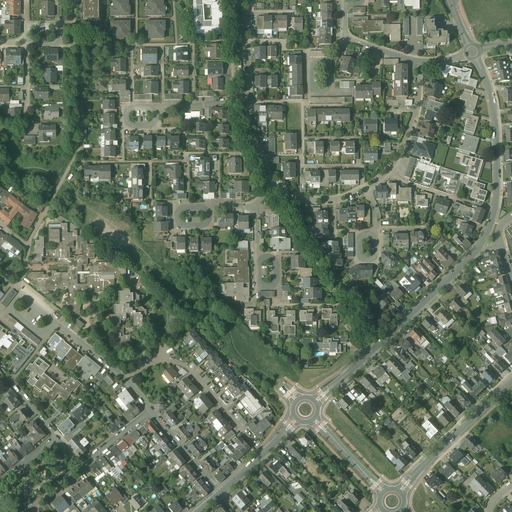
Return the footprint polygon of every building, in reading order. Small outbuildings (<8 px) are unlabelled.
[(101,22),(101,0),(79,0),(80,23),(101,22)] [(125,0),(116,0),(113,0),(113,4),(114,4),(114,8),(112,8),(112,12),(111,12),(111,17),(127,17),(127,16),(130,16),(130,12),(129,12),(129,8),(128,8),(128,4),(128,0),(125,0)] [(149,4),(149,8),(147,8),(147,12),(146,12),(146,17),(162,16),(165,16),(165,12),(164,12),(164,8),(163,8),(163,4),(163,0),(160,0),(151,0),(148,0),(148,4),(149,4)] [(222,8),(221,8),(219,0),(193,0),(194,10),(193,10),(193,19),(194,19),(196,36),(222,34),(222,26),(223,26),(222,8)] [(389,0),(398,0),(398,10),(404,9),(404,4),(404,1),(404,0),(389,0)] [(404,0),(404,1),(404,4),(414,3),(414,9),(419,9),(419,0),(404,0)] [(20,3),(15,3),(13,2),(7,2),(7,3),(6,4),(6,6),(7,6),(7,8),(6,9),(6,12),(7,13),(7,16),(10,16),(20,16),(20,3)] [(53,3),(43,3),(43,16),(49,16),(49,17),(54,17),(54,5),(54,3),(53,3)] [(332,13),(322,13),(322,21),(332,21),(332,13)] [(272,17),(257,17),(257,31),(272,31),(272,28),(272,17)] [(287,17),(278,17),(278,28),(278,32),(285,32),(285,28),(287,28),(287,25),(287,18),(287,17)] [(303,19),(296,19),(296,18),(287,18),(287,25),(294,25),(294,31),(303,31),(303,19)] [(368,21),(368,18),(352,18),(352,27),(362,27),(362,33),(368,33),(368,21)] [(322,21),(320,21),(320,29),(331,29),(332,29),(332,21),(322,21)] [(383,25),(383,21),(368,21),(368,33),(383,32),(383,25)] [(20,22),(14,22),(10,22),(5,22),(5,24),(0,24),(0,25),(5,25),(5,30),(9,30),(9,34),(8,34),(8,35),(15,35),(15,33),(20,33),(19,26),(20,26),(20,22)] [(162,22),(146,23),(146,27),(147,27),(147,31),(149,31),(149,35),(149,39),(152,39),(152,40),(161,39),(164,39),(163,35),(163,31),(164,31),(164,27),(165,27),(165,23),(162,23),(162,22)] [(443,33),(442,31),(435,32),(435,29),(434,29),(434,22),(425,22),(425,31),(426,31),(426,33),(430,33),(430,41),(426,41),(426,46),(432,46),(432,47),(438,47),(438,45),(445,45),(445,41),(447,41),(447,33),(443,33)] [(127,23),(111,23),(111,28),(112,28),(112,32),(114,32),(114,35),(114,39),(117,39),(117,40),(126,40),(126,39),(129,39),(129,35),(128,35),(128,31),(129,31),(129,27),(130,27),(130,23),(127,23)] [(400,41),(400,25),(383,25),(383,32),(383,35),(391,35),(391,42),(400,41)] [(331,37),(331,29),(320,29),(319,29),(319,37),(331,37)] [(331,45),(331,37),(319,37),(319,46),(331,45)] [(222,58),(222,46),(204,46),(204,51),(211,51),(212,58),(222,58)] [(260,48),(254,48),(254,55),(254,59),(255,59),(266,59),(266,57),(266,48),(260,48)] [(276,48),(271,48),(266,48),(266,57),(271,57),(271,58),(276,58),(276,48)] [(57,50),(51,50),(50,49),(46,49),(45,51),(45,55),(46,56),(46,61),(58,61),(58,59),(58,56),(57,55),(57,50)] [(181,50),(177,50),(177,62),(188,62),(188,49),(181,50)] [(157,50),(142,50),(142,62),(157,62),(157,50)] [(356,60),(345,57),(340,71),(351,75),(356,60)] [(293,58),(291,58),(291,66),(292,66),(301,66),(301,58),(293,58)] [(126,60),(111,60),(111,66),(116,66),(116,72),(115,73),(126,73),(126,65),(126,60)] [(218,65),(209,65),(209,70),(208,70),(208,76),(220,76),(223,76),(223,72),(224,72),(224,63),(218,63),(218,65)] [(407,65),(399,65),(398,65),(395,65),(395,74),(408,73),(407,65)] [(453,68),(447,66),(445,72),(451,74),(452,73),(451,73),(453,68)] [(157,68),(145,68),(145,77),(157,77),(157,68)] [(188,68),(174,68),(174,73),(176,73),(176,77),(188,76),(188,68)] [(471,71),(464,69),(464,71),(453,68),(451,73),(452,73),(455,74),(454,76),(463,78),(463,79),(462,85),(467,86),(469,79),(471,71)] [(55,70),(45,70),(45,82),(56,82),(56,72),(56,70),(55,70)] [(395,74),(395,82),(408,82),(408,73),(395,74)] [(266,77),(259,77),(255,77),(255,86),(259,86),(259,87),(266,87),(266,77)] [(277,89),(276,77),(271,77),(266,77),(266,87),(271,86),(271,89),(277,89)] [(221,79),(213,79),(213,91),(223,91),(223,79),(221,79)] [(477,82),(469,79),(467,86),(474,88),(475,89),(477,82)] [(126,81),(122,82),(120,80),(119,81),(118,80),(114,80),(112,81),(112,86),(114,87),(114,92),(120,92),(126,92),(126,91),(126,81)] [(408,82),(395,82),(395,90),(408,90),(408,82)] [(157,83),(145,83),(145,95),(146,95),(149,95),(152,95),(157,95),(157,83)] [(188,83),(178,83),(173,83),(173,89),(178,89),(178,95),(179,95),(182,95),(188,95),(188,83)] [(433,84),(430,83),(429,88),(428,88),(427,89),(441,94),(443,89),(442,89),(442,87),(433,84)] [(462,85),(456,83),(455,87),(464,90),(473,92),(474,88),(467,86),(462,85)] [(380,84),(372,84),(372,87),(372,96),(380,96),(380,84)] [(292,87),(290,87),(290,97),(291,97),(302,97),(302,87),(292,87)] [(364,87),(355,87),(355,99),(364,99),(364,87)] [(372,87),(364,87),(364,99),(372,99),(372,96),(372,87)] [(48,89),(35,89),(35,99),(48,99),(48,89)] [(441,94),(427,89),(427,91),(428,91),(426,96),(429,97),(436,99),(438,100),(439,98),(440,98),(441,94)] [(511,90),(509,91),(503,91),(504,103),(511,102),(511,90)] [(463,93),(462,93),(460,98),(466,100),(463,110),(473,113),(474,113),(476,105),(478,97),(472,96),(463,93)] [(435,102),(429,100),(427,107),(432,109),(433,107),(443,110),(444,105),(435,102)] [(114,110),(113,102),(103,102),(103,111),(106,111),(107,111),(114,111),(114,110)] [(267,108),(259,108),(259,112),(259,123),(266,122),(266,123),(267,123),(267,118),(267,108)] [(275,118),(275,108),(267,108),(267,118),(271,118),(275,118)] [(53,109),(45,109),(45,115),(47,115),(47,120),(50,120),(51,121),(53,118),(59,118),(58,110),(58,109),(53,109)] [(17,110),(10,111),(10,113),(7,113),(7,119),(19,119),(19,110),(17,110)] [(431,111),(427,110),(424,120),(426,120),(431,122),(430,121),(431,117),(441,120),(443,115),(431,111)] [(226,111),(220,111),(220,114),(220,120),(226,120),(229,120),(229,111),(226,111)] [(315,111),(307,111),(307,125),(316,125),(316,122),(315,111)] [(324,111),(315,111),(316,122),(324,122),(324,111)] [(332,111),(324,111),(324,122),(333,122),(332,111)] [(341,111),(332,111),(333,122),(341,122),(341,111)] [(350,111),(341,111),(341,122),(341,123),(350,123),(350,111)] [(473,113),(464,111),(463,114),(462,114),(461,119),(469,121),(467,127),(465,126),(464,131),(474,134),(476,130),(475,129),(478,121),(479,118),(472,117),(473,113)] [(107,115),(104,115),(104,120),(105,125),(104,125),(114,125),(114,115),(107,115)] [(375,120),(364,120),(364,124),(364,131),(376,131),(376,124),(376,121),(375,120)] [(397,120),(386,120),(386,124),(383,124),(383,135),(390,135),(390,133),(396,133),(396,135),(397,135),(397,127),(397,120)] [(431,122),(426,120),(425,124),(424,127),(422,126),(421,132),(422,133),(421,135),(421,136),(424,136),(432,139),(435,127),(435,126),(439,127),(440,124),(431,122)] [(203,124),(196,124),(196,126),(196,133),(204,133),(205,133),(205,132),(205,124),(203,124)] [(55,126),(39,126),(39,137),(40,137),(40,142),(46,142),(46,137),(55,137),(55,126)] [(226,126),(220,126),(220,128),(220,135),(226,135),(229,135),(229,126),(226,126)] [(114,130),(105,130),(105,135),(105,141),(113,141),(114,141),(114,130)] [(463,134),(467,136),(465,143),(464,143),(463,147),(459,146),(458,149),(470,153),(474,154),(475,154),(477,147),(479,139),(473,137),(463,134)] [(152,138),(144,138),(144,135),(138,135),(138,138),(138,146),(143,146),(143,149),(152,149),(152,146),(152,138)] [(179,137),(171,137),(171,135),(165,135),(165,139),(165,146),(170,146),(170,150),(173,150),(173,151),(179,151),(179,137)] [(296,135),(284,135),(284,143),(285,143),(286,143),(296,143),(296,135)] [(138,138),(130,138),(130,136),(124,136),(124,143),(130,143),(130,150),(138,150),(138,146),(138,138)] [(157,136),(152,136),(152,138),(152,146),(157,146),(157,148),(165,148),(165,146),(165,139),(161,139),(161,138),(157,138),(157,136)] [(35,137),(24,137),(24,146),(35,145),(35,137)] [(204,140),(196,140),(196,143),(196,149),(205,149),(205,140),(204,140)] [(226,140),(220,140),(220,143),(220,149),(229,149),(229,140),(226,140)] [(422,145),(416,144),(416,146),(415,145),(412,154),(423,157),(423,156),(431,158),(435,146),(425,143),(423,142),(422,145)] [(319,143),(319,144),(312,144),(312,143),(307,143),(307,155),(323,155),(323,143),(319,143)] [(339,143),(331,143),(331,153),(339,153),(339,149),(339,143)] [(354,143),(339,143),(339,149),(345,149),(345,154),(354,154),(354,143)] [(105,148),(105,158),(115,158),(115,148),(105,148)] [(377,154),(377,149),(364,149),(365,161),(377,161),(376,154),(377,154)] [(469,157),(462,155),(460,164),(465,166),(466,167),(466,166),(470,167),(467,176),(477,179),(483,161),(469,157)] [(411,157),(404,177),(409,179),(416,159),(411,157)] [(204,162),(194,162),(194,170),(195,171),(197,173),(198,173),(200,173),(200,176),(199,176),(199,177),(200,177),(200,180),(209,180),(209,158),(204,158),(204,162)] [(240,160),(226,160),(226,163),(230,163),(230,169),(232,169),(232,173),(237,173),(237,171),(240,171),(240,166),(240,165),(241,165),(241,164),(240,163),(240,160)] [(440,167),(420,160),(419,163),(418,163),(417,168),(427,172),(423,183),(430,185),(435,171),(438,172),(440,167)] [(294,164),(284,164),(284,172),(294,172),(294,164)] [(110,167),(99,167),(99,178),(99,179),(110,179),(110,167)] [(166,167),(165,167),(165,172),(171,172),(171,180),(172,180),(180,180),(180,171),(180,167),(171,167),(166,167)] [(138,170),(132,170),(132,178),(143,178),(143,170),(142,170),(138,170)] [(443,171),(442,171),(440,176),(452,180),(449,186),(447,190),(454,193),(458,181),(459,177),(459,176),(443,171)] [(320,172),(305,172),(305,178),(305,183),(314,183),(314,184),(320,184),(320,172)] [(336,172),(320,172),(320,184),(320,186),(326,186),(325,183),(336,183),(336,172)] [(351,172),(336,172),(336,183),(336,185),(351,185),(351,181),(351,172)] [(358,172),(351,172),(351,181),(359,181),(358,172)] [(467,176),(463,175),(461,182),(461,183),(474,187),(470,198),(484,202),(486,196),(482,194),(485,186),(476,183),(477,179),(467,176)] [(132,178),(132,184),(128,184),(128,189),(133,189),(143,189),(143,178),(132,178)] [(172,180),(172,185),(175,185),(175,192),(183,192),(183,185),(182,180),(172,180)] [(214,182),(198,183),(198,188),(205,188),(205,194),(208,194),(211,194),(214,194),(215,194),(214,182)] [(248,182),(234,183),(234,193),(235,193),(238,193),(241,193),(248,193),(248,182)] [(396,185),(387,185),(387,188),(387,196),(396,196),(396,187),(396,185)] [(411,189),(402,189),(399,189),(399,187),(396,187),(396,196),(396,202),(411,202),(411,199),(411,192),(411,189)] [(0,188),(0,199),(1,199),(5,202),(10,195),(6,192),(6,193),(0,188)] [(143,189),(133,189),(133,201),(143,200),(143,189)] [(9,215),(3,210),(0,213),(0,217),(9,224),(19,212),(23,207),(23,206),(10,195),(5,202),(4,203),(6,205),(7,204),(9,206),(10,204),(14,208),(9,215)] [(424,196),(416,196),(416,199),(417,199),(417,207),(421,207),(421,206),(427,206),(427,202),(427,201),(425,201),(425,196),(424,196)] [(449,203),(439,199),(435,211),(439,213),(440,211),(445,213),(445,214),(445,213),(449,203)] [(476,211),(460,205),(459,209),(458,210),(459,210),(482,218),(485,211),(477,209),(476,211)] [(29,211),(23,207),(19,212),(25,217),(21,225),(29,229),(37,215),(29,211)] [(364,207),(355,207),(355,208),(356,219),(364,219),(364,218),(364,215),(364,209),(364,207)] [(157,208),(156,208),(156,218),(163,218),(167,218),(167,211),(166,210),(166,208),(165,208),(157,208)] [(355,208),(347,208),(347,210),(347,221),(351,221),(356,221),(356,219),(355,208)] [(347,210),(339,210),(339,221),(339,223),(347,222),(347,221),(347,210)] [(482,218),(459,210),(458,214),(471,219),(471,218),(473,219),(472,222),(480,225),(482,218)] [(226,216),(225,216),(225,222),(225,223),(225,227),(233,226),(233,225),(233,215),(226,216)] [(271,216),(268,216),(268,228),(268,229),(272,229),(281,229),(281,222),(278,222),(278,216),(275,216),(271,216)] [(156,218),(154,218),(154,233),(168,233),(167,224),(163,224),(163,218),(156,218)] [(248,230),(248,218),(239,218),(238,218),(238,225),(239,230),(248,230)] [(77,241),(77,236),(73,236),(73,233),(67,234),(67,224),(60,224),(60,228),(59,228),(49,228),(49,244),(55,244),(55,251),(43,251),(43,258),(43,259),(59,258),(59,266),(67,265),(68,273),(68,280),(60,280),(60,273),(56,274),(56,275),(51,276),(52,278),(48,278),(48,276),(46,276),(46,275),(43,275),(43,273),(31,273),(31,279),(38,279),(38,286),(37,286),(37,291),(41,291),(41,292),(51,292),(51,289),(56,289),(56,288),(64,288),(64,287),(68,286),(68,300),(66,300),(66,307),(72,307),(72,314),(80,314),(79,307),(81,307),(81,302),(79,302),(79,298),(75,298),(75,292),(82,292),(82,294),(93,294),(93,292),(100,291),(99,289),(103,289),(103,287),(103,278),(101,278),(101,274),(101,273),(94,274),(94,276),(90,276),(87,276),(87,285),(77,285),(77,272),(81,272),(81,266),(87,265),(87,259),(94,259),(94,245),(87,245),(86,245),(86,247),(82,247),(82,250),(82,256),(78,256),(78,257),(74,257),(74,259),(70,259),(70,248),(73,248),(73,241),(77,241)] [(467,225),(462,224),(461,226),(459,232),(471,236),(473,227),(467,225)] [(281,229),(272,229),(272,239),(273,239),(283,239),(285,239),(285,235),(285,229),(281,229)] [(414,233),(415,233),(411,233),(410,233),(410,237),(408,237),(408,243),(410,243),(410,244),(413,244),(413,245),(417,245),(416,233),(414,233)] [(5,237),(0,243),(0,246),(1,247),(9,237),(6,235),(5,237)] [(408,237),(408,235),(393,235),(393,249),(408,249),(408,243),(408,237)] [(211,252),(211,239),(203,239),(203,236),(201,236),(201,242),(198,243),(198,249),(203,249),(203,252),(211,252)] [(23,249),(9,237),(1,247),(5,251),(7,249),(15,255),(16,256),(17,255),(18,255),(18,254),(19,254),(19,253),(18,252),(22,248),(23,249)] [(39,241),(35,242),(35,247),(34,247),(34,253),(33,253),(32,262),(37,262),(37,263),(42,263),(42,258),(43,258),(43,251),(43,250),(44,250),(44,237),(39,237),(39,241)] [(185,239),(177,239),(177,237),(171,237),(171,242),(177,242),(177,250),(177,251),(185,251),(185,248),(185,239)] [(198,239),(190,239),(190,237),(185,237),(185,239),(185,248),(190,248),(190,252),(198,252),(198,249),(198,243),(198,239)] [(463,242),(458,237),(455,240),(465,252),(471,246),(465,240),(463,242)] [(285,239),(283,239),(283,242),(279,242),(279,239),(273,239),(273,246),(272,246),(272,248),(273,248),(273,250),(290,250),(289,239),(285,239)] [(442,247),(436,253),(437,254),(435,256),(441,263),(447,256),(442,250),(443,249),(442,247)] [(239,249),(239,252),(229,252),(229,258),(232,258),(232,259),(236,259),(238,259),(238,268),(247,268),(247,261),(248,261),(248,257),(247,257),(247,253),(248,253),(248,252),(248,249),(239,249)] [(498,252),(489,255),(490,257),(491,260),(491,263),(494,262),(501,259),(498,252)] [(392,256),(391,255),(389,255),(385,254),(383,255),(383,260),(382,262),(382,265),(390,265),(392,267),(398,262),(392,256)] [(441,263),(440,264),(445,270),(445,269),(445,270),(453,262),(447,256),(441,263)] [(300,258),(293,258),(293,270),(300,270),(305,270),(304,259),(301,259),(301,258),(300,258)] [(440,265),(434,259),(431,261),(437,268),(440,265)] [(501,259),(494,262),(495,266),(496,269),(503,267),(501,259)] [(424,262),(420,266),(419,265),(418,266),(419,266),(417,268),(425,277),(427,276),(430,279),(430,278),(432,280),(437,276),(432,271),(435,269),(426,260),(424,262),(423,261),(424,262)] [(105,264),(105,263),(101,263),(101,264),(93,265),(93,267),(90,267),(90,276),(94,276),(94,274),(101,273),(101,274),(114,273),(114,278),(122,278),(122,276),(122,271),(119,271),(119,265),(113,265),(112,264),(105,264)] [(366,268),(361,268),(360,267),(359,267),(357,267),(357,268),(356,268),(348,272),(352,279),(353,280),(354,280),(354,281),(355,280),(361,278),(370,277),(370,279),(372,279),(372,269),(372,267),(366,267),(366,268)] [(505,275),(503,267),(496,269),(497,273),(498,277),(505,275)] [(238,268),(224,269),(225,275),(235,275),(235,284),(242,284),(249,284),(248,268),(247,268),(238,268)] [(305,270),(300,270),(300,280),(301,280),(311,280),(311,270),(305,270)] [(425,281),(417,272),(414,275),(422,283),(425,281)] [(114,273),(101,274),(101,278),(103,278),(103,287),(110,287),(110,285),(114,285),(114,278),(114,273)] [(406,277),(400,283),(410,294),(413,290),(414,292),(417,289),(416,287),(419,284),(413,277),(409,281),(406,277)] [(506,277),(499,279),(500,283),(501,287),(508,285),(506,277)] [(383,292),(390,287),(387,283),(383,286),(377,279),(375,281),(383,292)] [(311,280),(301,280),(302,280),(302,285),(303,285),(303,289),(303,290),(304,290),(314,290),(314,289),(314,285),(317,285),(317,284),(316,280),(311,280)] [(151,286),(146,282),(142,286),(147,290),(151,286)] [(235,284),(228,284),(228,291),(229,291),(229,296),(238,296),(238,300),(242,300),(244,300),(244,299),(248,299),(249,298),(249,289),(242,289),(242,284),(235,284)] [(511,293),(508,285),(501,287),(503,291),(504,295),(511,293)] [(470,291),(466,287),(465,288),(462,286),(457,291),(463,298),(469,292),(468,292),(470,291)] [(314,290),(304,290),(305,300),(309,300),(313,300),(313,299),(321,299),(321,294),(320,294),(320,291),(320,289),(314,289),(314,290)] [(397,289),(390,295),(396,301),(403,295),(397,289)] [(115,306),(115,316),(111,316),(111,320),(110,320),(110,323),(112,325),(121,325),(121,320),(122,321),(125,321),(126,320),(126,314),(129,314),(129,315),(130,317),(133,316),(133,319),(134,320),(133,321),(133,322),(134,323),(133,324),(133,325),(134,326),(138,326),(138,329),(142,329),(144,326),(144,324),(143,324),(142,316),(141,316),(141,314),(143,314),(144,314),(144,311),(144,310),(142,308),(139,308),(139,309),(136,309),(136,301),(139,301),(139,296),(137,296),(135,294),(132,294),(130,294),(130,292),(128,290),(123,290),(123,292),(119,292),(119,306),(115,306)] [(381,295),(377,299),(376,300),(374,302),(377,305),(378,304),(382,309),(388,304),(386,301),(385,300),(385,299),(381,295)] [(462,307),(455,299),(452,302),(453,302),(450,305),(457,313),(460,310),(460,309),(462,307)] [(503,306),(497,307),(498,311),(506,309),(508,314),(511,313),(511,302),(507,304),(503,306)] [(253,312),(253,310),(244,310),(244,321),(249,321),(249,327),(261,327),(261,326),(261,312),(253,312)] [(306,310),(306,311),(300,311),(300,322),(306,322),(306,326),(312,326),(312,318),(314,317),(313,310),(306,310)] [(331,310),(322,310),(322,320),(330,319),(330,326),(337,326),(337,319),(339,319),(339,311),(331,311),(331,310)] [(237,311),(232,315),(236,319),(242,315),(237,311)] [(447,316),(443,311),(436,317),(440,321),(444,326),(451,318),(448,315),(447,316)] [(274,317),(275,312),(267,312),(267,322),(271,322),(271,326),(270,327),(269,327),(269,328),(268,329),(269,329),(269,330),(269,331),(270,331),(271,331),(271,332),(278,332),(278,325),(281,325),(281,319),(281,317),(274,317)] [(286,312),(286,320),(284,320),(284,319),(281,319),(281,325),(281,331),(284,331),(284,335),(291,334),(295,333),(295,335),(295,326),(291,327),(291,323),(295,323),(295,312),(286,312)] [(500,319),(502,327),(511,325),(511,316),(508,318),(500,319)] [(84,325),(77,319),(73,325),(74,325),(80,330),(84,325)] [(433,325),(427,319),(422,324),(427,330),(429,329),(432,332),(435,329),(436,328),(433,325)] [(17,323),(14,327),(21,333),(24,328),(17,323)] [(80,330),(74,325),(73,325),(70,329),(77,335),(81,330),(80,330)] [(426,340),(416,330),(410,336),(420,346),(426,340)] [(506,342),(494,330),(488,336),(500,348),(506,342)] [(189,337),(185,340),(188,344),(197,337),(194,333),(189,337)] [(72,348),(61,340),(56,337),(57,336),(55,334),(47,343),(55,348),(61,353),(59,356),(63,359),(65,356),(72,348)] [(124,336),(124,338),(121,338),(121,334),(114,334),(114,339),(115,339),(116,345),(121,345),(121,348),(123,351),(128,350),(128,342),(130,342),(130,336),(124,336)] [(8,337),(5,335),(5,336),(0,341),(0,347),(1,349),(4,345),(9,348),(5,353),(9,356),(13,351),(18,345),(15,343),(17,341),(15,340),(14,342),(12,340),(13,338),(9,335),(8,337)] [(200,341),(197,337),(188,344),(192,348),(196,345),(201,341),(200,341)] [(323,340),(323,344),(314,344),(314,351),(320,351),(320,350),(329,349),(329,352),(336,352),(336,354),(337,354),(337,353),(340,353),(340,346),(339,346),(338,340),(331,341),(331,340),(323,340)] [(411,346),(405,340),(399,346),(405,352),(407,350),(411,347),(411,346)] [(28,353),(18,345),(13,351),(18,355),(12,363),(18,368),(22,363),(23,364),(28,357),(26,355),(28,353)] [(199,349),(194,353),(198,358),(199,357),(208,349),(204,346),(204,345),(199,349)] [(405,352),(399,346),(393,351),(399,358),(399,357),(403,354),(405,352)] [(417,354),(411,347),(407,350),(410,353),(409,354),(413,358),(417,354)] [(510,352),(507,355),(506,353),(502,357),(505,361),(510,365),(511,363),(511,347),(510,349),(508,351),(510,352)] [(83,358),(72,348),(65,356),(70,359),(66,364),(73,370),(77,366),(83,358)] [(212,352),(209,348),(208,349),(199,357),(203,361),(207,357),(213,352),(212,352)] [(428,354),(422,348),(419,351),(425,357),(428,354)] [(209,359),(208,360),(210,362),(216,357),(218,356),(216,353),(209,359)] [(409,361),(403,354),(399,357),(406,364),(409,361)] [(495,355),(491,358),(497,365),(501,361),(498,357),(495,355)] [(100,369),(85,356),(83,358),(77,366),(86,373),(83,376),(87,380),(91,374),(94,376),(98,372),(100,369)] [(210,362),(206,365),(213,373),(217,370),(223,365),(221,362),(219,360),(216,357),(210,362)] [(403,370),(392,359),(386,365),(389,369),(397,377),(400,374),(403,370)] [(507,368),(501,361),(497,365),(495,367),(501,374),(507,368)] [(223,365),(217,370),(219,372),(226,366),(224,363),(223,365)] [(44,364),(40,368),(35,364),(33,367),(30,364),(26,369),(33,374),(32,375),(31,377),(33,378),(34,379),(37,375),(41,377),(44,374),(49,367),(44,364)] [(226,366),(219,372),(221,374),(226,369),(227,370),(229,369),(226,366)] [(178,376),(171,368),(163,374),(166,378),(167,377),(172,382),(177,378),(178,377),(178,376)] [(385,373),(380,368),(373,374),(376,378),(378,380),(382,384),(389,377),(385,373)] [(221,374),(217,378),(220,382),(230,374),(227,370),(226,369),(221,374)] [(407,369),(404,372),(403,370),(400,374),(404,377),(403,378),(407,382),(411,378),(408,375),(410,373),(409,372),(407,369)] [(496,377),(488,369),(482,375),(490,383),(496,377)] [(98,372),(94,376),(99,380),(102,377),(103,376),(98,372)] [(38,381),(34,386),(40,391),(45,386),(51,391),(56,384),(44,374),(41,377),(38,381)] [(230,374),(220,382),(224,386),(228,383),(234,378),(232,376),(230,374)] [(237,378),(234,375),(232,376),(234,378),(228,383),(230,385),(236,379),(237,378)] [(108,376),(104,380),(110,387),(115,383),(108,376)] [(373,382),(367,376),(361,382),(367,388),(368,387),(372,383),(373,382)] [(479,382),(473,376),(470,379),(476,385),(479,382)] [(33,378),(29,382),(34,386),(38,381),(34,379),(33,378)] [(67,382),(66,383),(67,384),(66,385),(63,383),(60,387),(69,394),(74,387),(76,389),(79,384),(72,378),(68,383),(67,382)] [(194,387),(186,378),(177,386),(185,394),(194,387)] [(458,386),(450,378),(447,382),(454,390),(458,386)] [(476,385),(474,387),(480,393),(486,388),(480,381),(479,382),(476,385)] [(472,389),(467,382),(463,386),(469,392),(472,389)] [(231,387),(227,391),(230,395),(232,394),(240,386),(237,383),(236,383),(231,387)] [(378,390),(372,383),(368,387),(374,394),(378,390)] [(51,391),(45,397),(52,402),(55,399),(53,397),(57,392),(62,396),(61,397),(65,400),(70,395),(69,394),(60,387),(56,384),(51,391)] [(240,386),(232,394),(235,398),(240,394),(245,390),(244,389),(241,385),(240,386)] [(362,393),(355,386),(349,392),(356,399),(362,393)] [(194,387),(185,394),(189,400),(198,392),(194,387)] [(469,392),(468,392),(474,399),(480,393),(474,387),(472,389),(469,392)] [(244,389),(245,390),(240,394),(242,396),(244,394),(248,391),(246,388),(244,389)] [(251,393),(249,390),(248,391),(244,394),(246,397),(239,403),(253,419),(254,418),(259,414),(265,409),(251,393)] [(133,401),(125,391),(118,397),(119,398),(129,411),(131,409),(128,405),(130,403),(132,403),(133,403),(133,401)] [(20,405),(13,396),(15,395),(12,392),(5,398),(7,400),(4,403),(7,406),(8,405),(13,411),(20,405)] [(164,393),(151,403),(153,405),(161,399),(165,395),(164,393)] [(470,403),(461,393),(457,396),(462,401),(460,403),(465,408),(466,407),(467,408),(471,405),(470,403)] [(203,396),(194,403),(199,408),(208,401),(203,396)] [(351,404),(344,397),(338,403),(342,407),(345,410),(351,404)] [(129,411),(119,398),(116,401),(123,410),(124,409),(126,412),(127,412),(129,411)] [(162,401),(161,399),(153,405),(159,412),(167,406),(165,404),(162,401)] [(208,401),(199,408),(203,414),(212,406),(208,401)] [(455,406),(451,401),(449,404),(447,402),(443,405),(449,411),(455,417),(461,412),(455,406)] [(87,411),(83,406),(78,410),(85,418),(87,416),(90,414),(87,411)] [(131,409),(129,411),(134,417),(140,413),(134,406),(131,409)] [(265,409),(259,414),(263,420),(271,413),(271,414),(272,413),(267,407),(265,409)] [(24,409),(17,415),(20,419),(23,422),(30,417),(24,409)] [(58,410),(51,416),(54,419),(56,418),(61,413),(58,410)] [(85,418),(78,410),(73,414),(75,417),(80,423),(85,418)] [(189,410),(186,413),(187,414),(184,417),(186,419),(192,414),(189,410)] [(217,410),(207,418),(213,424),(223,416),(217,410)] [(129,411),(127,412),(126,412),(123,415),(128,422),(134,417),(129,411)] [(169,411),(162,417),(167,422),(173,417),(172,414),(169,411)] [(61,413),(56,418),(59,421),(65,416),(62,412),(61,413)] [(239,413),(235,416),(238,421),(243,418),(239,413)] [(255,426),(262,434),(271,426),(268,422),(274,417),(271,414),(271,413),(263,420),(255,426)] [(433,420),(427,414),(425,416),(429,421),(429,420),(431,422),(433,420)] [(451,421),(444,414),(438,419),(445,427),(451,421)] [(17,415),(10,421),(13,425),(14,425),(15,425),(14,424),(20,419),(17,415)] [(223,416),(213,424),(217,430),(227,422),(223,416)] [(173,417),(167,422),(172,428),(178,422),(176,419),(173,417)] [(391,425),(394,424),(390,417),(384,421),(387,426),(391,424),(391,425)] [(253,419),(245,425),(248,428),(256,421),(254,418),(253,419)] [(116,421),(114,423),(119,430),(124,425),(119,419),(116,421)] [(431,422),(429,420),(429,421),(426,423),(426,422),(422,426),(428,432),(432,437),(435,434),(436,435),(437,433),(439,431),(431,422)] [(262,434),(255,426),(253,424),(256,421),(248,428),(257,439),(259,437),(260,438),(261,436),(262,436),(263,435),(262,434)] [(35,422),(27,428),(33,435),(28,438),(29,439),(34,445),(46,436),(35,422)] [(159,431),(151,422),(148,422),(143,426),(147,431),(149,430),(153,435),(159,431)] [(227,422),(217,430),(222,437),(223,437),(231,430),(233,428),(227,422)] [(112,425),(108,428),(113,434),(119,430),(114,423),(112,425)] [(201,430),(196,424),(195,425),(191,428),(193,430),(191,432),(192,433),(193,432),(194,434),(196,432),(197,433),(201,430)] [(64,425),(63,425),(57,430),(63,437),(69,431),(67,429),(64,425)] [(143,426),(136,431),(141,438),(144,435),(148,432),(147,431),(143,426)] [(181,426),(175,432),(179,437),(186,432),(184,430),(181,426)] [(231,430),(223,437),(225,439),(226,438),(233,432),(231,430)] [(19,431),(15,434),(19,440),(23,436),(19,431)] [(136,431),(129,437),(135,443),(139,439),(141,438),(136,431)] [(153,435),(152,436),(155,440),(157,442),(164,437),(159,431),(153,435)] [(188,434),(186,432),(179,437),(185,443),(191,438),(188,434)] [(233,432),(226,438),(229,441),(235,436),(233,432)] [(305,435),(299,441),(302,443),(301,443),(304,446),(304,445),(306,448),(309,446),(311,444),(312,442),(305,435)] [(129,437),(123,441),(128,448),(132,445),(135,443),(129,437)] [(164,437),(157,442),(162,448),(168,443),(164,437)] [(243,442),(239,437),(235,441),(239,446),(236,449),(242,455),(249,448),(243,442)] [(75,438),(69,444),(75,451),(82,446),(80,443),(75,438)] [(147,445),(141,438),(139,439),(141,442),(140,443),(145,449),(147,447),(147,445)] [(205,438),(197,446),(199,448),(204,443),(207,441),(205,438)] [(478,445),(471,438),(465,444),(472,451),(475,447),(478,445)] [(123,441),(116,447),(121,453),(124,451),(128,448),(123,441)] [(410,447),(404,441),(401,445),(403,448),(401,450),(403,453),(405,452),(410,447)] [(194,442),(188,447),(193,453),(199,448),(197,446),(194,442)] [(226,447),(221,442),(217,445),(222,451),(226,447)] [(26,446),(24,447),(29,453),(34,449),(32,447),(29,443),(26,446)] [(168,443),(162,448),(168,454),(174,449),(168,443)] [(82,446),(75,451),(80,457),(87,452),(84,448),(82,446)] [(234,451),(229,446),(225,450),(230,455),(229,455),(235,462),(242,455),(236,449),(234,451)] [(304,456),(294,446),(289,451),(293,455),(299,461),(304,456)] [(418,453),(411,446),(410,447),(405,452),(412,459),(418,453)] [(22,449),(19,451),(23,457),(29,453),(24,447),(22,449)] [(116,447),(111,451),(116,458),(121,453),(116,447)] [(199,448),(193,453),(198,459),(204,453),(201,450),(199,448)] [(111,451),(104,457),(109,463),(113,460),(116,458),(111,451)] [(175,451),(169,456),(171,459),(174,462),(180,457),(175,451)] [(397,455),(396,454),(393,451),(387,457),(394,464),(395,464),(400,459),(399,458),(398,458),(398,457),(398,456),(397,455)] [(464,457),(458,451),(451,458),(457,465),(461,461),(466,466),(470,463),(464,457)] [(121,453),(116,458),(119,461),(121,464),(125,461),(119,455),(122,453),(121,453)] [(12,457),(10,459),(14,464),(20,460),(15,454),(12,457)] [(287,462),(282,456),(277,461),(282,467),(287,462)] [(499,462),(493,456),(490,459),(496,465),(499,462)] [(156,467),(167,459),(164,457),(154,465),(156,467)] [(186,464),(180,457),(174,462),(178,466),(180,468),(186,464)] [(227,457),(220,464),(222,467),(229,459),(227,457)] [(108,464),(103,458),(96,463),(102,469),(108,464)] [(207,458),(201,463),(203,465),(203,466),(205,468),(212,463),(210,461),(207,458)] [(400,459),(395,464),(397,466),(401,470),(407,464),(401,458),(400,459)] [(8,460),(5,463),(9,468),(14,464),(10,459),(8,460)] [(282,467),(277,461),(269,468),(277,475),(277,474),(279,474),(279,473),(282,476),(287,472),(282,467)] [(287,462),(282,467),(287,472),(291,476),(294,472),(290,467),(290,465),(287,462)] [(96,463),(90,468),(95,474),(99,471),(102,469),(96,463)] [(214,465),(212,463),(205,468),(210,474),(216,469),(216,468),(214,465)] [(110,467),(108,464),(102,469),(104,467),(108,472),(111,469),(110,468),(110,467)] [(229,464),(220,473),(224,477),(230,471),(231,472),(234,470),(229,464)] [(454,471),(447,464),(443,468),(444,469),(441,472),(447,478),(451,474),(450,473),(453,471),(454,472),(454,471)] [(187,465),(181,470),(183,473),(180,476),(183,480),(185,478),(187,476),(192,472),(187,465)] [(115,469),(111,472),(118,479),(121,477),(117,472),(115,469)] [(479,469),(475,473),(478,477),(479,478),(484,473),(479,469)] [(501,469),(492,477),(498,484),(507,475),(501,469)] [(136,480),(140,477),(136,472),(132,475),(136,480)] [(192,472),(187,476),(190,480),(192,483),(198,478),(192,472)] [(219,472),(213,477),(218,483),(220,483),(225,479),(224,477),(220,473),(219,472)] [(271,479),(265,472),(259,478),(265,484),(266,483),(269,486),(272,483),(274,485),(275,483),(271,479)] [(475,473),(463,484),(467,488),(470,485),(469,485),(478,477),(475,473)] [(439,479),(438,480),(434,476),(428,483),(433,488),(436,485),(438,487),(442,483),(439,479)] [(480,490),(485,485),(479,478),(478,477),(469,485),(470,485),(477,493),(480,490)] [(86,479),(80,484),(87,494),(93,489),(86,479)] [(199,480),(193,485),(195,486),(199,491),(204,486),(199,480)] [(284,487),(279,482),(275,485),(280,490),(284,487)] [(485,485),(480,490),(487,497),(494,490),(487,483),(485,485)] [(80,484),(74,489),(82,498),(87,494),(80,484)] [(209,491),(204,486),(199,491),(204,497),(208,493),(209,491)] [(251,493),(246,488),(241,492),(245,497),(251,493)] [(82,498),(74,489),(68,493),(71,497),(76,503),(82,498)] [(116,489),(110,494),(111,495),(108,498),(113,505),(119,500),(122,498),(122,497),(116,489)] [(241,492),(232,500),(241,510),(250,503),(245,497),(241,492)] [(299,492),(294,497),(300,503),(305,498),(299,492)] [(354,492),(348,498),(354,505),(360,499),(354,492)] [(444,499),(437,492),(435,495),(441,501),(444,499)] [(128,499),(124,494),(122,497),(122,498),(119,500),(123,504),(123,503),(128,499)] [(137,496),(130,502),(137,510),(143,505),(139,500),(140,500),(137,496)] [(66,503),(61,497),(53,504),(58,511),(61,511),(67,507),(69,506),(66,503)] [(257,509),(253,511),(252,511),(250,509),(246,511),(258,511),(260,511),(269,504),(272,501),(270,498),(266,501),(264,498),(263,499),(260,501),(263,504),(257,509)] [(19,500),(13,505),(16,509),(22,504),(19,500)] [(73,505),(70,500),(66,503),(69,506),(67,507),(71,511),(75,507),(73,505)] [(341,501),(337,505),(341,508),(346,504),(344,502),(342,500),(341,501)] [(105,511),(97,501),(82,511),(105,511)] [(169,508),(172,511),(178,511),(182,509),(176,503),(174,504),(169,508)] [(475,503),(469,508),(472,511),(472,510),(473,511),(474,511),(480,507),(475,503)]
